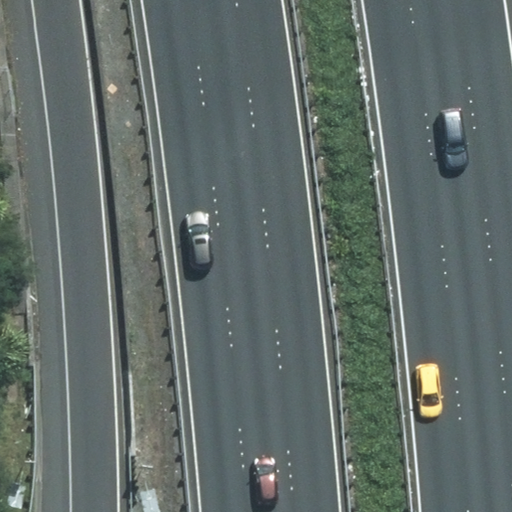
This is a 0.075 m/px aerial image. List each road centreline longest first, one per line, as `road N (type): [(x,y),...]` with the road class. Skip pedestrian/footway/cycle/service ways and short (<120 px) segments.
road 1 (motorway): [(294,511),(228,0)]
road 2 (motorway): [(412,0),(474,511)]
road 3 (motorway): [(93,511),(80,238),(52,0)]
